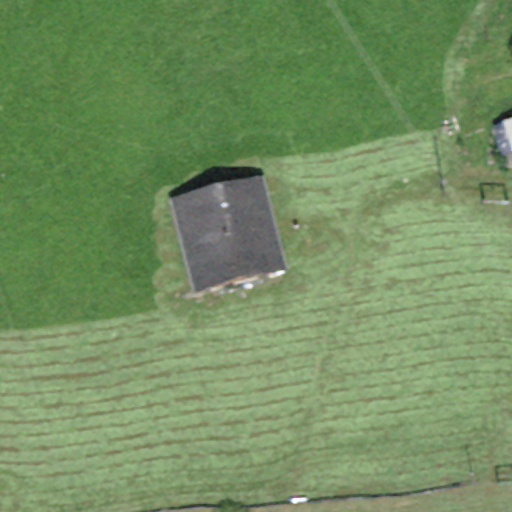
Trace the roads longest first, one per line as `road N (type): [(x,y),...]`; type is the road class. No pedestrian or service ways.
road 1 (track): [(0,484),(76,501),(251,472),(283,458),(308,424),(363,218),(378,195),(437,179),(511,181)]
road 2 (track): [(251,472),(511,432)]
